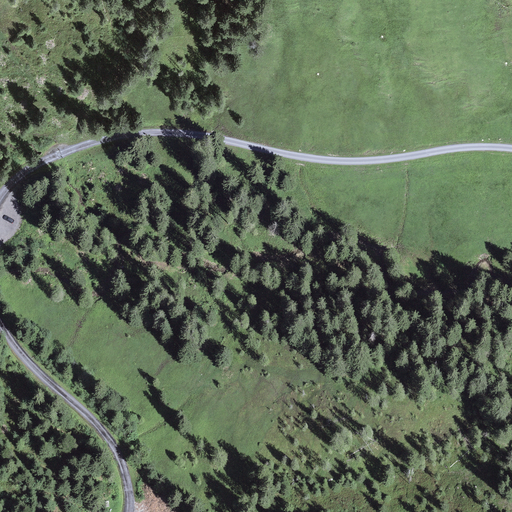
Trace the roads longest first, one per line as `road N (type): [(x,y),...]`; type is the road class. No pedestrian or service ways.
road 1 (unclassified): [(511,149),(333,160),(154,132),(59,153),(0,196)]
road 2 (unclassified): [(0,323),(114,447),(128,511)]
